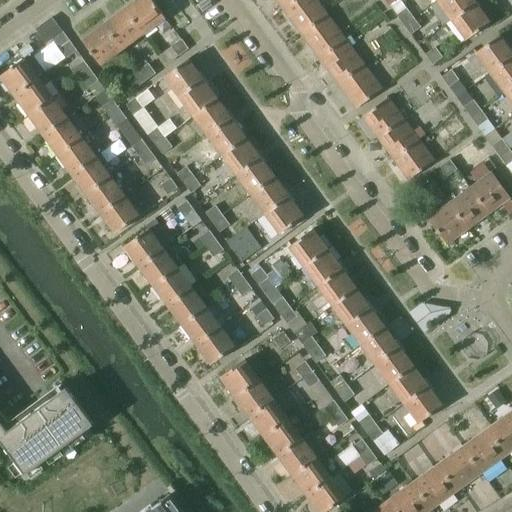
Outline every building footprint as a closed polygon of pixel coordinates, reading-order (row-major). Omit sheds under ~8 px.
[(135,0),(124,8),(142,33),(164,17),(151,0),(135,0)] [(276,0),(283,9),(294,0),(276,0)] [(315,0),(294,0),(283,9),(301,34),(326,15),(315,0)] [(400,0),(396,0),(389,5),(396,15),(403,25),(413,18),(400,0)] [(437,0),(451,20),(475,2),(472,0),(437,0)] [(489,22),(475,2),(451,20),(466,40),(489,22)] [(124,8),(103,24),(122,48),(142,33),(124,8)] [(319,59),(344,40),(326,15),(301,34),(319,59)] [(52,17),(36,28),(47,42),(52,38),(62,31),(52,17)] [(413,18),(403,25),(411,35),(420,27),(413,18)] [(100,64),(122,48),(103,24),(82,40),(100,64)] [(62,31),(52,38),(67,58),(77,51),(62,31)] [(475,53),(490,73),(511,56),(511,52),(500,35),(475,53)] [(188,49),(180,39),(171,46),(178,56),(188,49)] [(344,40),(319,59),(338,83),(363,65),(344,40)] [(18,52),(23,58),(33,51),(29,44),(18,52)] [(435,47),(425,55),(432,64),(442,57),(435,47)] [(511,56),(490,73),(504,92),(511,86),(511,56)] [(0,76),(14,96),(38,79),(24,59),(0,76)] [(163,77),(178,97),(202,79),(188,59),(163,77)] [(81,77),(91,70),(84,61),(74,68),(81,77)] [(138,71),(145,80),(154,73),(147,64),(138,71)] [(381,90),(363,65),(338,83),(356,109),(381,90)] [(98,80),(91,70),(81,77),(89,87),(98,80)] [(451,70),(441,77),(449,87),(458,80),(451,70)] [(135,88),(145,80),(138,71),(128,78),(135,88)] [(29,116),(53,98),(38,79),(14,96),(29,116)] [(192,117),(216,99),(202,79),(178,97),(192,117)] [(147,89),(138,96),(129,103),(136,113),(154,99),(147,89)] [(43,135),(67,118),(53,98),(29,116),(43,135)] [(362,116),(378,137),(402,119),(387,98),(362,116)] [(206,136),(231,118),(216,99),(192,117),(206,136)] [(110,116),(120,109),(113,100),(103,107),(110,116)] [(463,107),(471,117),(481,110),(473,100),(463,107)] [(127,119),(120,109),(110,116),(118,126),(127,119)] [(481,110),(471,117),(478,126),(487,119),(481,110)] [(57,155),(81,137),(67,118),(43,135),(57,155)] [(220,156),(245,138),(231,118),(206,136),(220,156)] [(393,158),(418,140),(402,119),(378,137),(393,158)] [(150,133),(157,142),(167,135),(160,126),(150,133)] [(167,135),(157,142),(165,152),(174,145),(167,135)] [(71,174),(95,157),(81,137),(57,155),(71,174)] [(139,155),(149,148),(142,138),(132,146),(139,155)] [(235,175),(259,157),(245,138),(220,156),(235,175)] [(492,146),(499,156),(509,149),(502,139),(492,146)] [(418,140),(393,158),(409,180),(434,162),(418,140)] [(156,158),(149,148),(139,155),(146,165),(156,158)] [(511,152),(509,149),(499,156),(506,165),(511,161),(511,152)] [(86,194),(110,176),(95,157),(71,174),(86,194)] [(249,195),(274,177),(259,157),(235,175),(249,195)] [(449,159),(439,166),(446,176),(456,169),(449,159)] [(179,172),(186,181),(195,174),(189,165),(179,172)] [(491,173),(470,189),(488,214),(509,198),(491,173)] [(195,174),(186,181),(193,191),(203,184),(195,174)] [(100,213),(124,196),(110,176),(86,194),(100,213)] [(171,177),(161,185),(168,194),(178,187),(171,177)] [(263,214),(288,196),(274,177),(249,195),(263,214)] [(467,229),(488,214),(470,189),(449,204),(467,229)] [(124,196),(100,213),(114,233),(138,216),(124,196)] [(288,196),(263,214),(278,234),(302,216),(288,196)] [(187,200),(177,207),(185,217),(194,210),(187,200)] [(207,211),(214,220),(224,213),(217,204),(207,211)] [(467,229),(449,204),(427,219),(446,244),(467,229)] [(169,208),(160,215),(165,221),(174,215),(169,208)] [(224,213),(214,220),(222,230),(231,223),(224,213)] [(148,229),(124,246),(139,267),(162,249),(172,242),(155,218),(145,225),(148,229)] [(287,247),(302,267),(326,249),(311,229),(287,247)] [(206,247),(216,240),(209,230),(199,237),(206,247)] [(238,233),(229,240),(243,260),(253,253),(238,233)] [(223,250),(216,240),(206,247),(214,257),(223,250)] [(153,286),(177,269),(162,249),(139,267),(153,286)] [(326,249),(302,267),(316,286),(340,269),(326,249)] [(262,265),(253,272),(260,282),(269,275),(262,265)] [(283,265),(273,271),(274,272),(279,280),(283,280),(288,276),(288,273),(283,265)] [(167,306),(191,288),(177,269),(153,286),(167,306)] [(331,306),(355,288),(340,269),(316,286),(331,306)] [(235,286),(245,279),(238,270),(228,277),(235,286)] [(252,289),(245,279),(235,286),(242,296),(252,289)] [(181,325),(205,308),(191,288),(167,306),(181,325)] [(345,325),(369,308),(355,288),(331,306),(345,325)] [(274,302),(281,312),(291,305),(284,295),(274,302)] [(291,305),(281,312),(289,322),(298,315),(291,305)] [(196,345),(220,328),(205,308),(181,325),(196,345)] [(369,308),(345,325),(359,345),(383,327),(369,308)] [(266,309),(257,316),(264,326),(274,319),(266,309)] [(310,321),(296,331),(303,341),(310,351),(320,344),(312,334),(317,330),(310,321)] [(383,327),(359,345),(373,365),(398,347),(383,327)] [(220,328),(196,345),(210,365),(234,348),(220,328)] [(283,331),(273,339),(280,348),(290,341),(283,331)] [(320,344),(310,351),(317,361),(327,354),(320,344)] [(388,384),(412,366),(398,347),(373,365),(388,384)] [(219,378),(234,398),(258,380),(243,360),(219,378)] [(302,378),(312,371),(305,361),(295,368),(302,378)] [(402,404),(426,386),(412,366),(388,384),(402,404)] [(319,381),(312,371),(302,378),(309,388),(319,381)] [(341,373),(331,380),(339,390),(348,383),(341,373)] [(248,417),(272,400),(258,380),(234,398),(248,417)] [(348,383),(339,390),(346,400),(353,410),(363,403),(356,393),(348,383)] [(426,386),(402,404),(417,424),(441,406),(426,386)] [(0,441),(25,475),(93,425),(66,388),(7,431),(0,421),(0,441)] [(497,390),(488,397),(495,407),(504,400),(497,390)] [(263,437),(286,419),(272,400),(248,417),(263,437)] [(331,417),(340,410),(333,401),(324,408),(331,417)] [(347,420),(340,410),(331,417),(338,427),(347,420)] [(511,412),(511,411),(486,429),(505,455),(511,449),(511,412)] [(360,419),(367,429),(377,422),(370,412),(360,419)] [(277,456),(301,439),(286,419),(263,437),(277,456)] [(377,422),(367,429),(374,439),(384,432),(377,422)] [(486,429),(461,447),(480,473),(505,455),(486,429)] [(291,476),(315,459),(301,439),(277,456),(291,476)] [(359,456),(369,449),(362,440),(352,447),(359,456)] [(461,447),(436,465),(455,491),(480,473),(461,447)] [(376,459),(369,449),(359,456),(366,466),(376,459)] [(305,496),(329,478),(315,459),(291,476),(305,496)] [(379,465),(371,471),(377,478),(384,472),(379,465)] [(436,465),(412,483),(431,509),(455,491),(436,465)] [(391,474),(378,484),(385,494),(398,484),(391,474)] [(329,478),(305,496),(317,511),(324,511),(344,498),(329,478)] [(412,483),(387,501),(394,511),(426,511),(431,509),(412,483)] [(182,511),(170,494),(151,509),(153,511),(182,511)] [(394,511),(387,501),(372,511),(394,511)]
